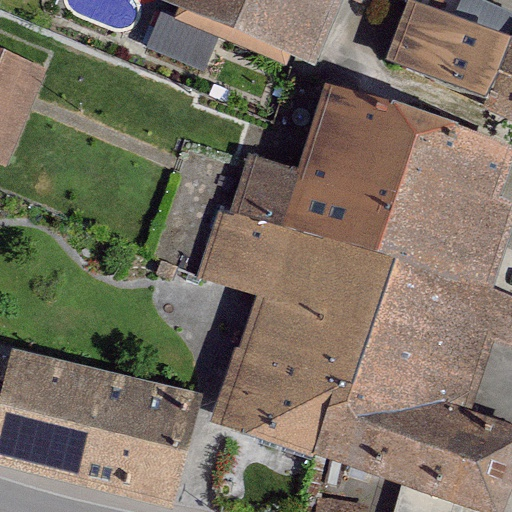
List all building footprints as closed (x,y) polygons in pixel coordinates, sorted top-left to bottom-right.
[(150,0),(148,7),(313,74),(342,0),(150,0)] [(453,28),(406,10),(382,73),(493,116),(511,66),(511,22),(462,3),(453,28)] [(46,79),(0,60),(0,172),(7,175),(46,79)] [(511,66),(493,116),(511,122),(511,66)] [(511,171),(511,162),(335,104),(309,184),(253,166),(235,222),(387,273),(470,300),(511,171)] [(346,398),(387,273),(235,222),(222,218),(201,282),(255,300),(215,424),(314,457),(335,394),(346,398)] [(511,313),(470,300),(387,273),(346,398),(335,394),(314,457),(409,488),(401,511),(465,511),(466,509),(475,511),(509,511),(511,505),(511,423),(471,410),(498,331),(511,336),(511,313)] [(173,511),(202,397),(0,346),(0,464),(172,511),(173,511)]
